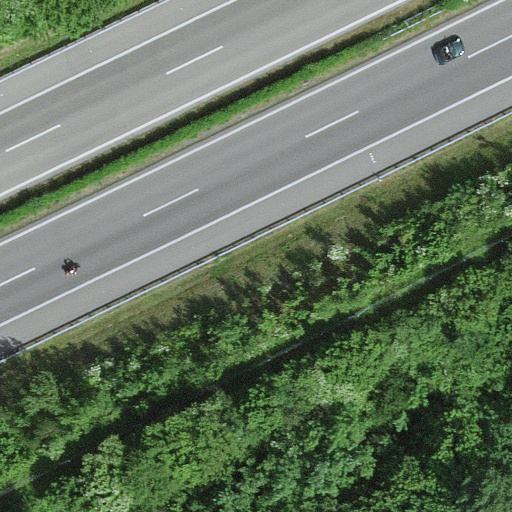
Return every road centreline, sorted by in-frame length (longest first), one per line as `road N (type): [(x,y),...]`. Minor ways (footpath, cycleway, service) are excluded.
road 1 (motorway): [(0,285),(511,35)]
road 2 (motorway): [(318,0),(0,153)]
